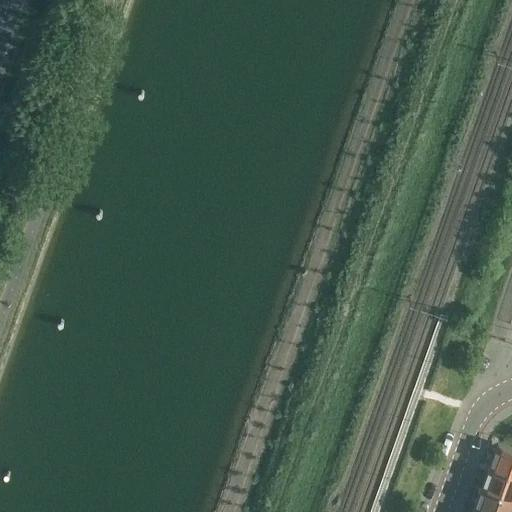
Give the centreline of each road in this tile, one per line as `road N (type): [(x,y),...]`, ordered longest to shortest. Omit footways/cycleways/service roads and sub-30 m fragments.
road 1 (track): [(234,511),(414,0)]
road 2 (tertiary): [(443,511),(475,421),(486,403),(511,389)]
